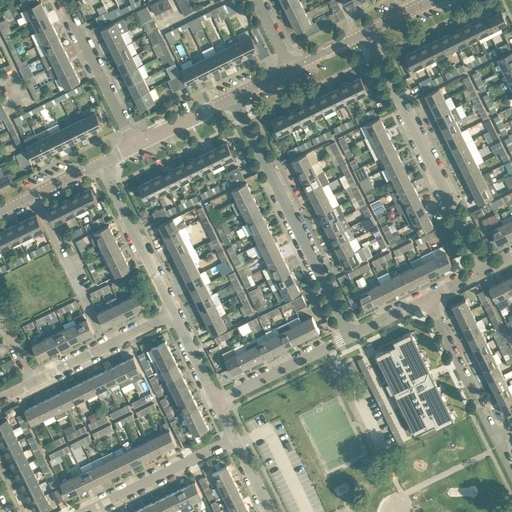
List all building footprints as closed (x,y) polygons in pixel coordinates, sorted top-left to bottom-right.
[(24,0),(20,2),(20,3),(20,2),(24,9),(26,8),(31,17),(32,20),(47,12),(41,1),(40,1),(38,0),(24,0)] [(133,8),(131,4),(129,0),(124,0),(127,5),(120,9),(122,13),(133,8)] [(133,8),(141,4),(138,0),(131,4),(133,8)] [(161,11),(167,8),(162,0),(158,0),(156,1),(161,11)] [(162,0),(167,8),(172,6),(169,0),(162,0)] [(184,15),(189,13),(193,11),(186,0),(184,0),(180,2),(179,3),(184,15)] [(238,11),(239,11),(233,0),(230,0),(221,5),(224,9),(227,17),(238,11)] [(334,12),(341,9),(336,0),(329,0),(329,1),(334,12)] [(156,14),(161,11),(156,1),(151,4),(156,14)] [(291,19),(306,12),(300,1),(285,8),(291,19)] [(122,13),(120,9),(119,7),(113,9),(110,2),(104,5),(107,11),(111,19),(122,13)] [(104,4),(97,8),(101,14),(96,17),(96,16),(95,16),(99,25),(100,24),(111,19),(107,11),(104,5),(104,4)] [(142,22),(153,17),(147,5),(143,7),(137,11),(142,22)] [(213,14),(224,9),(221,5),(210,10),(213,14)] [(494,13),(500,24),(507,20),(502,9),(494,13)] [(216,22),(213,14),(210,10),(199,16),(204,26),(205,28),(216,22)] [(500,24),(494,13),(493,11),(492,12),(482,17),(489,31),(501,26),(500,24)] [(38,31),(52,24),(47,12),(32,20),(38,31)] [(297,31),(311,24),(306,12),(291,19),(297,31)] [(197,30),(204,26),(199,16),(188,21),(190,25),(194,24),(197,30)] [(148,34),(151,32),(158,29),(153,17),(142,22),(148,34)] [(478,37),(489,31),(482,17),(471,22),(478,37)] [(107,40),(122,33),(128,29),(123,18),(116,21),(101,28),(107,40)] [(0,27),(3,34),(8,32),(11,30),(6,19),(0,21),(0,27)] [(179,31),(190,25),(188,21),(177,27),(179,31)] [(467,42),(478,37),(471,22),(460,28),(467,42)] [(43,42),(58,35),(52,24),(38,31),(43,42)] [(181,36),(179,31),(177,27),(165,33),(170,43),(175,40),(175,39),(181,36)] [(467,42),(460,28),(459,27),(453,29),(454,31),(450,33),(457,47),(467,42)] [(156,44),(164,40),(158,29),(151,32),(156,44)] [(246,29),(236,34),(239,41),(246,55),(258,50),(255,42),(257,41),(258,43),(252,29),(251,29),(253,34),(250,36),(246,29)] [(8,45),(13,43),(8,32),(3,34),(8,45)] [(113,51),(127,44),(122,33),(107,40),(113,51)] [(446,53),(457,47),(450,33),(439,38),(446,53)] [(42,57),(63,46),(58,35),(43,42),(37,45),(42,57)] [(494,41),(497,48),(500,53),(510,47),(505,36),(494,41)] [(435,58),(446,53),(439,38),(428,44),(435,58)] [(158,58),(165,54),(170,52),(164,40),(156,44),(152,46),(158,58)] [(235,61),(246,55),(239,41),(228,46),(235,61)] [(14,56),(18,54),(13,43),(8,45),(14,56)] [(228,46),(227,47),(226,43),(215,48),(217,52),(224,67),(235,61),(228,46)] [(118,62),(133,55),(127,44),(113,51),(118,62)] [(424,63),(435,58),(428,44),(417,49),(424,63)] [(48,68),(69,58),(63,46),(42,57),(48,68)] [(491,57),(500,53),(497,48),(488,52),(491,57)] [(409,70),(424,63),(417,49),(407,54),(405,54),(409,61),(406,63),(405,61),(404,62),(411,75),(409,70)] [(504,69),(511,65),(511,50),(498,58),(504,69)] [(171,64),(175,63),(170,52),(165,54),(169,62),(170,62),(171,64)] [(213,72),(224,67),(217,52),(205,58),(213,72)] [(22,61),(19,55),(18,54),(14,56),(19,67),(28,63),(26,59),(22,61)] [(475,58),(478,64),(487,59),(484,54),(475,58)] [(124,74),(138,66),(133,55),(118,62),(124,74)] [(0,72),(0,73),(12,68),(7,58),(5,59),(5,60),(0,63),(0,72)] [(69,58),(48,68),(51,73),(57,70),(60,76),(74,69),(69,58)] [(201,78),(213,72),(205,58),(194,63),(201,78)] [(469,68),(478,64),(475,58),(466,63),(469,68)] [(25,79),(34,74),(28,63),(19,67),(25,79)] [(177,76),(181,74),(175,63),(171,64),(177,76)] [(190,83),(201,78),(194,63),(183,69),(190,83)] [(456,74),(465,70),(462,64),(454,69),(456,74)] [(129,85),(144,78),(138,66),(124,74),(129,85)] [(66,88),(80,80),(74,69),(60,76),(66,88)] [(447,79),(456,74),(454,69),(445,73),(447,79)] [(477,83),(482,80),(477,71),(472,74),(477,83)] [(38,82),(37,81),(34,74),(25,79),(31,91),(35,88),(34,84),(38,82)] [(175,91),(186,85),(181,74),(177,76),(173,77),(179,88),(175,90),(175,91)] [(435,85),(444,81),(441,75),(432,79),(435,85)] [(435,85),(432,79),(430,76),(419,82),(419,81),(423,91),(435,85)] [(467,87),(473,85),(468,76),(463,78),(467,87)] [(373,94),(374,94),(367,80),(366,80),(367,82),(364,84),(360,77),(359,77),(349,82),(356,97),(371,89),(373,94)] [(135,96),(149,89),(144,78),(129,85),(135,96)] [(477,83),(481,91),(486,88),(482,80),(477,83)] [(356,97),(349,82),(349,83),(348,81),(342,84),(343,85),(338,88),(345,102),(356,97)] [(85,91),(86,91),(82,83),(82,84),(70,90),(72,94),(73,94),(74,97),(85,91)] [(467,87),(472,96),(477,94),(473,85),(467,87)] [(31,91),(37,102),(45,98),(39,86),(35,88),(31,91)] [(431,105),(445,98),(440,87),(425,94),(431,105)] [(334,107),(345,102),(338,88),(327,93),(334,107)] [(149,89),(135,96),(140,108),(155,101),(149,89)] [(61,100),(72,94),(70,90),(59,95),(61,100)] [(324,113),(334,107),(327,93),(316,98),(324,113)] [(487,105),(492,102),(488,93),(483,96),(487,105)] [(50,105),(61,100),(59,95),(48,101),(50,105)] [(324,113),(316,98),(316,99),(315,97),(310,100),(310,101),(306,104),(313,118),(324,113)] [(436,116),(450,109),(445,98),(431,105),(436,116)] [(478,109),(483,107),(479,98),(474,100),(478,109)] [(39,110),(50,105),(48,101),(37,106),(39,110)] [(487,105),(492,114),(497,111),(492,102),(487,105)] [(302,123),(313,118),(306,104),(295,109),(302,123)] [(457,106),(461,116),(466,114),(463,104),(457,106)] [(4,118),(8,116),(3,105),(0,106),(0,110),(1,113),(4,118)] [(84,118),(91,132),(103,126),(100,119),(102,118),(103,120),(103,119),(96,105),(96,106),(98,111),(84,118)] [(43,118),(39,110),(37,106),(25,112),(27,116),(34,113),(37,121),(43,118)] [(441,127),(456,120),(461,117),(456,106),(450,109),(436,116),(441,127)] [(478,109),(483,120),(488,117),(483,107),(478,109)] [(295,109),(294,109),(293,108),(288,111),(288,112),(284,114),(291,129),(302,123),(295,109)] [(367,119),(376,114),(373,108),(373,109),(364,113),(367,119)] [(16,122),(27,116),(25,112),(14,117),(16,122)] [(358,123),(367,119),(364,113),(355,117),(358,123)] [(276,136),(291,129),(284,114),(274,119),(273,119),(272,120),(276,127),(273,128),(272,127),(271,127),(278,141),(278,140),(276,136)] [(498,126),(503,124),(499,115),(493,117),(498,126)] [(9,130),(14,128),(8,116),(4,118),(9,130)] [(371,135),(385,128),(380,116),(365,124),(371,135)] [(80,138),(91,132),(84,118),(73,123),(80,138)] [(343,124),(345,129),(354,125),(351,119),(343,124)] [(488,131),(494,129),(490,119),(484,122),(488,131)] [(447,138),(461,131),(456,120),(441,127),(447,138)] [(75,140),(80,138),(73,123),(61,129),(69,143),(70,144),(75,141),(75,140)] [(336,134),(345,129),(343,124),(333,128),(336,134)] [(498,126),(502,135),(507,132),(503,124),(498,126)] [(15,141),(19,139),(14,128),(9,130),(15,141)] [(376,146),(391,138),(385,128),(371,135),(376,146)] [(57,149),(69,143),(61,129),(50,134),(57,149)] [(488,131),(492,139),(498,137),(494,129),(488,131)] [(321,134),(323,140),(332,136),(329,130),(321,134)] [(452,149),(467,141),(461,131),(447,138),(452,149)] [(39,140),(37,135),(36,133),(24,139),(34,160),(46,154),(39,140)] [(50,134),(39,140),(46,154),(47,154),(47,155),(53,153),(52,151),(57,149),(50,134)] [(315,144),(323,140),(321,134),(312,139),(315,144)] [(343,148),(349,146),(344,137),(339,139),(343,148)] [(375,159),(381,156),(396,149),(391,138),(376,146),(370,149),(375,159)] [(20,152),(25,150),(19,139),(15,141),(20,152)] [(299,145),(302,150),(311,146),(308,141),(299,145)] [(334,153),(340,150),(335,141),(330,144),(334,153)] [(457,159),(472,152),(467,141),(452,149),(457,159)] [(500,153),(505,150),(500,141),(490,145),(495,154),(499,152),(500,153)] [(223,162),(237,155),(238,156),(239,156),(233,145),(233,146),(234,147),(231,149),(227,142),(226,142),(226,143),(216,148),(223,162)] [(490,144),(480,148),(482,153),(492,149),(490,144)] [(291,156),(302,150),(299,145),(288,150),(287,150),(290,156),(291,156)] [(343,148),(348,157),(353,154),(349,146),(343,148)] [(212,167),(223,162),(216,148),(205,153),(212,167)] [(387,167),(401,160),(396,149),(381,156),(387,167)] [(22,166),(31,161),(25,150),(20,152),(16,154),(22,166)] [(340,150),(334,153),(339,161),(344,159),(340,150)] [(505,150),(500,153),(504,161),(509,159),(505,150)] [(463,170),(477,163),(472,152),(457,159),(463,170)] [(201,173),(212,167),(205,153),(194,158),(201,173)] [(298,171),(312,164),(306,153),(292,160),(298,171)] [(201,173),(194,158),(193,159),(193,157),(187,160),(188,161),(183,164),(190,178),(201,173)] [(354,169),(359,167),(355,158),(350,161),(354,169)] [(392,178),(407,171),(401,160),(387,167),(392,178)] [(345,174),(350,172),(346,163),(340,166),(345,174)] [(468,181),(483,174),(477,163),(463,170),(468,181)] [(179,183),(190,178),(183,164),(172,169),(179,183)] [(303,182),(317,175),(312,164),(298,171),(303,182)] [(354,169),(358,179),(359,181),(369,176),(364,165),(359,167),(354,169)] [(245,179),(245,178),(240,168),(239,168),(238,166),(227,172),(230,178),(233,184),(244,178),(245,179)] [(4,175),(0,167),(0,187),(12,181),(8,173),(4,175)] [(179,183),(172,169),(171,168),(165,171),(166,172),(161,174),(168,189),(179,183)] [(308,192),(322,185),(329,182),(324,171),(317,175),(303,182),(308,192)] [(397,189),(412,182),(407,171),(392,178),(397,189)] [(483,174),(468,181),(473,192),(488,185),(498,180),(497,178),(493,180),(489,171),(483,174)] [(350,185),(356,183),(350,172),(345,174),(350,185)] [(215,173),(209,176),(212,181),(217,179),(215,173)] [(158,194),(168,189),(161,174),(151,180),(158,194)] [(224,188),(233,184),(230,178),(222,183),(224,188)] [(146,199),(158,194),(151,180),(140,185),(140,184),(139,185),(146,199)] [(365,192),(370,189),(366,180),(360,183),(365,192)] [(237,200),(252,193),(246,182),(232,189),(237,200)] [(396,203),(403,200),(417,193),(412,182),(397,189),(391,192),(396,203)] [(355,196),(361,194),(356,183),(350,185),(355,196)] [(212,194),(220,190),(218,184),(209,189),(212,194)] [(314,203),(328,196),(322,185),(308,192),(314,203)] [(479,203),(493,196),(488,185),(473,192),(479,203)] [(86,207),(98,201),(94,193),(96,193),(94,188),(92,189),(91,187),(79,193),(86,207)] [(202,199),(212,194),(209,189),(200,193),(202,199)] [(365,192),(369,201),(375,198),(370,189),(365,192)] [(76,212),(86,207),(79,193),(69,198),(76,212)] [(237,214),(243,211),(257,204),(252,193),(237,200),(232,203),(237,214)] [(319,214),(339,204),(334,193),(328,196),(314,203),(319,214)] [(408,211),(423,203),(417,193),(403,200),(408,211)] [(361,207),(366,205),(361,194),(355,196),(361,207)] [(190,205),(198,201),(196,195),(187,199),(190,205)] [(495,207),(504,202),(501,197),(492,201),(495,207)] [(65,218),(76,212),(69,198),(58,203),(65,218)] [(181,210),(190,205),(187,199),(178,204),(181,210)] [(400,201),(396,204),(400,214),(405,211),(400,201)] [(484,212),(495,207),(492,201),(481,207),(484,212)] [(210,213),(215,210),(220,208),(217,202),(212,204),(211,202),(206,205),(210,213)] [(375,214),(381,211),(376,202),(371,204),(375,214)] [(54,223),(65,218),(58,203),(47,209),(54,223)] [(413,221),(428,214),(423,203),(408,211),(413,221)] [(248,222),(263,215),(257,204),(243,211),(248,222)] [(324,225),(344,215),(339,204),(319,214),(324,225)] [(366,218),(372,215),(366,205),(361,207),(366,218)] [(168,216),(165,210),(164,206),(153,212),(157,221),(168,216)] [(168,216),(177,211),(174,206),(165,210),(168,216)] [(201,218),(206,215),(202,206),(197,209),(201,218)] [(146,208),(140,211),(143,217),(149,214),(146,208)] [(214,223),(220,220),(215,210),(210,213),(214,223)] [(375,214),(380,222),(385,220),(381,211),(375,214)] [(25,219),(32,234),(44,228),(37,213),(25,219)] [(419,233),(434,225),(428,214),(413,221),(419,233)] [(510,237),(511,236),(511,214),(501,220),(503,223),(510,237)] [(201,218),(205,227),(211,224),(206,215),(201,218)] [(253,233),(268,225),(263,215),(248,222),(253,233)] [(330,236),(350,226),(344,215),(324,225),(330,236)] [(372,215),(366,218),(360,221),(365,230),(376,224),(372,215)] [(105,222),(102,216),(93,221),(96,226),(105,222)] [(184,220),(176,224),(173,218),(159,225),(164,236),(179,229),(186,225),(184,220)] [(25,219),(14,225),(21,239),(32,234),(25,219)] [(503,223),(501,220),(501,219),(497,221),(497,220),(485,226),(491,240),(496,237),(499,243),(510,237),(503,223)] [(87,231),(96,226),(93,221),(84,225),(87,231)] [(386,235),(392,232),(387,223),(381,226),(386,235)] [(100,242),(114,235),(109,224),(90,233),(92,238),(97,236),(100,242)] [(220,235),(226,232),(222,224),(216,227),(220,235)] [(11,244),(21,239),(14,225),(3,230),(11,244)] [(259,243),(273,236),(268,225),(253,233),(259,243)] [(335,246),(349,240),(355,237),(350,226),(330,236),(335,246)] [(72,231),(74,237),(83,232),(80,227),(72,231)] [(212,240),(217,237),(213,228),(207,231),(212,240)] [(377,240),(382,237),(378,228),(372,230),(376,237),(370,240),(371,242),(377,240)] [(170,247),(184,240),(179,229),(164,236),(170,247)] [(424,235),(427,240),(438,234),(435,229),(424,235)] [(0,249),(11,244),(3,230),(0,231),(0,249)] [(65,241),(74,237),(72,231),(62,236),(65,241)] [(220,235),(225,244),(231,242),(226,232),(220,235)] [(386,235),(392,246),(397,243),(392,232),(386,235)] [(105,253),(120,246),(114,235),(100,242),(105,253)] [(418,244),(427,240),(424,235),(415,239),(418,244)] [(264,254),(279,247),(273,236),(259,243),(254,246),(259,257),(264,254)] [(209,249),(215,246),(216,249),(221,246),(217,237),(212,240),(206,243),(209,249)] [(382,237),(377,240),(381,248),(387,246),(382,237)] [(81,252),(87,249),(82,240),(77,243),(81,252)] [(175,258),(189,250),(184,240),(170,247),(175,258)] [(340,257),(354,250),(349,240),(335,246),(340,257)] [(402,245),(405,251),(414,246),(411,241),(402,245)] [(41,253),(51,248),(48,243),(39,247),(41,253)] [(231,257),(242,252),(239,247),(234,249),(232,245),(227,248),(231,257)] [(396,255),(405,251),(402,245),(393,250),(396,255)] [(453,265),(446,251),(443,245),(432,251),(442,271),(453,265)] [(110,264),(125,257),(120,246),(105,253),(110,264)] [(33,257),(41,253),(39,247),(30,252),(33,257)] [(269,265),(284,258),(279,247),(264,254),(269,265)] [(346,269),(367,258),(362,247),(355,251),(354,250),(340,257),(346,269)] [(81,252),(86,261),(91,258),(87,249),(81,252)] [(180,268),(195,261),(189,250),(175,258),(180,268)] [(222,261),(228,259),(223,250),(218,252),(222,261)] [(431,276),(442,271),(432,251),(421,256),(424,262),(431,276)] [(231,257),(237,268),(247,263),(242,252),(231,257)] [(381,256),(383,261),(392,257),(389,252),(381,256)] [(20,263),(29,259),(26,254),(17,258),(20,263)] [(374,266),(383,261),(381,256),(372,260),(374,266)] [(116,275),(130,268),(125,257),(110,264),(116,275)] [(11,268),(20,263),(17,258),(8,262),(11,268)] [(268,279),(289,269),(284,258),(269,265),(262,269),(268,279)] [(222,261),(227,270),(232,268),(228,259),(222,261)] [(186,279),(200,272),(195,261),(180,268),(186,279)] [(92,273),(97,271),(93,262),(87,264),(92,273)] [(359,267),(361,272),(370,268),(368,262),(359,267)] [(420,281),(431,276),(424,262),(413,267),(420,281)] [(242,278),(247,276),(243,267),(237,270),(242,278)] [(350,277),(361,272),(359,267),(348,272),(350,277)] [(409,287),(420,281),(413,267),(402,272),(409,287)] [(280,287),(295,280),(289,269),(268,279),(271,284),(277,281),(280,287)] [(97,271),(92,273),(96,282),(102,280),(97,271)] [(233,283),(238,280),(234,271),(229,274),(233,283)] [(191,290),(205,283),(200,272),(186,279),(191,290)] [(398,292),(409,287),(402,272),(391,277),(398,292)] [(121,277),(124,283),(133,278),(130,273),(121,277)] [(242,278),(247,288),(252,285),(247,276),(242,278)] [(507,296),(511,293),(511,278),(511,276),(500,281),(507,296)] [(115,287),(124,283),(121,277),(112,282),(115,287)] [(388,297),(398,292),(391,277),(380,283),(388,297)] [(233,283),(237,292),(243,289),(238,280),(233,283)] [(286,298),(300,291),(295,280),(280,287),(286,298)] [(511,305),(507,296),(500,281),(489,287),(496,302),(496,301),(501,310),(511,305)] [(99,288),(102,293),(111,289),(108,283),(99,288)] [(196,301),(211,294),(205,283),(191,290),(196,301)] [(377,303),(388,297),(380,283),(370,288),(377,303)] [(377,303),(370,288),(368,284),(354,290),(358,298),(360,297),(366,308),(377,303)] [(253,300),(263,295),(259,286),(248,292),(253,300)] [(93,298),(102,293),(99,288),(90,292),(93,298)] [(130,296),(137,311),(148,305),(141,291),(130,296)] [(244,305),(249,302),(245,293),(239,296),(244,305)] [(202,312),(216,305),(211,294),(196,301),(202,312)] [(307,305),(304,300),(302,294),(291,300),(293,305),(296,310),(307,305)] [(253,300),(258,312),(269,307),(263,295),(253,300)] [(126,316),(137,311),(130,296),(119,302),(126,316)] [(494,312),(489,303),(486,296),(481,299),(489,314),(494,312)] [(471,309),(470,307),(466,298),(452,305),(457,316),(471,309)] [(78,305),(77,303),(76,299),(67,304),(69,309),(78,305)] [(284,310),(293,305),(291,300),(282,304),(284,310)] [(116,321),(126,316),(119,302),(109,307),(116,321)] [(244,305),(248,314),(253,311),(249,302),(244,305)] [(60,314),(69,309),(67,304),(58,308),(60,314)] [(207,323),(221,315),(216,305),(202,312),(207,323)] [(272,316),(281,312),(278,306),(269,311),(272,316)] [(105,327),(116,321),(109,307),(97,312),(105,327)] [(463,327),(477,320),(471,309),(457,316),(463,327)] [(45,314),(48,320),(57,316),(54,310),(45,314)] [(263,320),(272,316),(269,311),(260,315),(263,320)] [(499,322),(496,316),(494,312),(489,314),(494,325),(499,322)] [(39,324),(48,320),(45,314),(36,319),(39,324)] [(212,334),(221,329),(227,327),(221,315),(207,323),(212,334)] [(308,336),(301,322),(299,316),(288,321),(298,341),(308,336)] [(301,322),(308,336),(320,331),(312,316),(301,322)] [(94,332),(90,323),(87,317),(76,323),(83,337),(94,332)] [(250,327),(259,322),(256,317),(247,321),(250,327)] [(468,338),(482,331),(477,320),(463,327),(468,338)] [(23,325),(26,331),(35,326),(32,321),(23,325)] [(241,331),(250,327),(247,321),(238,326),(241,331)] [(287,347),(298,341),(288,321),(277,326),(287,347)] [(495,338),(504,333),(499,322),(494,325),(497,331),(492,334),(495,338)] [(72,343),(83,337),(76,323),(65,328),(72,343)] [(276,352),(287,347),(277,326),(266,332),(269,338),(276,352)] [(226,332),(228,337),(237,333),(235,327),(226,332)] [(61,348),(72,343),(65,328),(54,333),(61,348)] [(395,344),(375,354),(415,434),(434,424),(436,428),(454,420),(452,416),(439,389),(410,331),(393,340),(395,344)] [(473,349),(487,342),(482,331),(468,338),(473,349)] [(217,343),(228,337),(226,332),(214,337),(217,343)] [(51,353),(61,348),(54,333),(43,339),(51,353)] [(500,349),(510,344),(504,333),(495,338),(500,349)] [(265,357),(276,352),(269,338),(258,343),(265,357)] [(39,359),(51,353),(43,339),(32,344),(39,359)] [(157,359),(171,351),(166,340),(151,347),(157,359)] [(479,359),(492,352),(487,342),(473,349),(479,359)] [(254,363),(247,348),(245,343),(234,348),(236,353),(243,368),(254,363)] [(254,363),(265,357),(258,343),(247,348),(254,363)] [(505,360),(511,356),(511,348),(510,344),(500,349),(505,360)] [(0,356),(9,352),(7,347),(0,349),(0,356)] [(162,369),(177,362),(171,351),(157,359),(162,369)] [(143,365),(148,363),(143,352),(138,354),(143,365)] [(484,370),(498,363),(492,352),(479,359),(484,370)] [(232,373),(243,368),(236,353),(225,359),(232,373)] [(141,370),(138,365),(134,356),(123,361),(130,376),(141,370)] [(5,369),(15,364),(12,358),(2,363),(5,369)] [(133,381),(130,376),(123,361),(112,366),(119,381),(122,386),(133,381)] [(167,380),(182,373),(177,362),(162,369),(167,380)] [(148,363),(143,365),(147,374),(153,372),(148,363)] [(489,381),(503,374),(498,363),(484,370),(489,381)] [(108,386),(119,381),(112,366),(101,372),(108,386)] [(108,387),(108,386),(101,372),(90,377),(97,392),(100,397),(110,392),(108,387)] [(173,391),(187,384),(182,373),(167,380),(173,391)] [(494,392),(508,385),(503,374),(489,381),(494,392)] [(154,387),(159,384),(155,375),(149,378),(154,387)] [(86,397),(97,392),(90,377),(79,382),(86,397)] [(76,402),(86,397),(79,382),(69,388),(76,402)] [(159,384),(154,387),(158,396),(163,393),(159,384)] [(178,402),(193,395),(187,384),(173,391),(178,402)] [(500,402),(511,396),(511,392),(508,385),(494,392),(500,402)] [(65,408),(76,402),(69,388),(58,393),(65,408)] [(143,403),(154,398),(152,392),(140,398),(143,403)] [(65,408),(58,393),(47,398),(54,413),(57,419),(68,413),(65,408)] [(183,413),(198,406),(193,395),(178,402),(183,413)] [(505,413),(511,410),(511,396),(500,402),(505,413)] [(164,409),(170,406),(165,397),(160,400),(164,409)] [(43,418),(54,413),(47,398),(36,404),(43,418)] [(135,407),(143,403),(140,398),(132,402),(135,407)] [(145,407),(147,412),(157,408),(154,402),(145,407)] [(32,424),(43,418),(36,404),(25,409),(32,424)] [(119,408),(122,414),(130,409),(128,404),(119,408)] [(170,406),(164,409),(169,418),(174,415),(170,406)] [(189,423),(203,416),(198,406),(183,413),(189,423)] [(139,417),(147,412),(145,407),(136,411),(139,417)] [(113,418),(122,414),(119,408),(110,413),(113,418)] [(21,425),(27,422),(22,413),(17,416),(21,425)] [(123,418),(126,423),(135,418),(132,413),(123,418)] [(0,435),(13,429),(6,415),(8,415),(7,414),(0,417),(0,421),(0,435)] [(100,424),(109,420),(106,415),(97,419),(100,424)] [(189,423),(190,426),(194,435),(209,428),(203,416),(189,423)] [(117,427),(126,423),(123,418),(115,422),(117,427)] [(91,429),(100,424),(97,419),(88,423),(91,429)] [(175,430),(180,428),(176,419),(170,421),(175,430)] [(25,434),(31,431),(27,422),(21,425),(25,434)] [(102,428),(104,434),(113,429),(111,424),(102,428)] [(78,435),(87,431),(84,425),(75,430),(78,435)] [(96,438),(104,434),(102,428),(93,433),(96,438)] [(175,430),(180,442),(186,439),(180,428),(175,430)] [(4,447),(18,440),(13,429),(0,435),(0,442),(0,443),(2,442),(4,447)] [(177,443),(172,434),(170,429),(158,434),(166,449),(177,443)] [(69,439),(78,435),(75,430),(67,434),(69,439)] [(80,439),(82,444),(92,440),(89,434),(80,439)] [(155,454),(166,449),(158,434),(148,440),(155,454)] [(32,447),(37,444),(33,435),(28,438),(32,447)] [(56,446),(65,441),(62,436),(53,440),(56,446)] [(74,448),(82,444),(80,439),(71,443),(74,448)] [(9,458),(24,451),(18,440),(4,447),(9,458)] [(48,450),(56,446),(53,440),(45,444),(48,450)] [(144,460),(155,454),(148,440),(137,445),(144,460)] [(37,458),(43,455),(37,444),(32,447),(37,458)] [(58,450),(60,455),(70,450),(67,445),(58,450)] [(133,465),(144,460),(137,445),(126,450),(133,465)] [(52,459),(60,455),(58,450),(50,454),(52,459)] [(122,470),(133,465),(126,450),(115,456),(122,470)] [(15,469),(29,462),(24,451),(9,458),(15,469)] [(43,468),(48,466),(43,455),(37,458),(43,468)] [(111,475),(122,470),(115,456),(104,461),(111,475)] [(101,481),(111,475),(104,461),(93,466),(101,481)] [(20,479),(34,472),(29,462),(15,469),(20,479)] [(218,484),(233,477),(227,465),(213,472),(218,484)] [(43,468),(47,477),(52,475),(48,466),(43,468)] [(90,486),(101,481),(93,466),(83,472),(90,486)] [(25,490),(40,483),(34,472),(20,479),(25,490)] [(79,491),(90,486),(83,472),(72,477),(79,491)] [(204,490),(210,488),(204,476),(199,479),(204,490)] [(68,497),(79,491),(72,477),(61,482),(68,497)] [(224,494),(238,487),(233,477),(218,484),(224,494)] [(53,490),(59,487),(54,479),(48,481),(53,490)] [(202,495),(200,490),(195,481),(184,486),(191,501),(202,495)] [(30,501),(45,494),(40,483),(25,490),(30,501)] [(180,506),(191,501),(184,486),(173,492),(180,506)] [(57,502),(64,498),(59,487),(53,490),(51,491),(57,502)] [(229,505),(243,498),(238,487),(224,494),(229,505)] [(210,488),(204,490),(209,499),(214,497),(210,488)] [(170,511),(180,506),(173,492),(162,497),(170,511)] [(45,494),(30,501),(35,511),(36,511),(50,505),(45,494)] [(156,511),(168,511),(170,511),(162,497),(152,502),(156,511)] [(232,511),(242,511),(249,509),(243,498),(229,505),(232,511)] [(214,511),(215,511),(220,509),(216,500),(211,503),(214,511)] [(156,511),(152,502),(141,508),(142,511),(156,511)]
